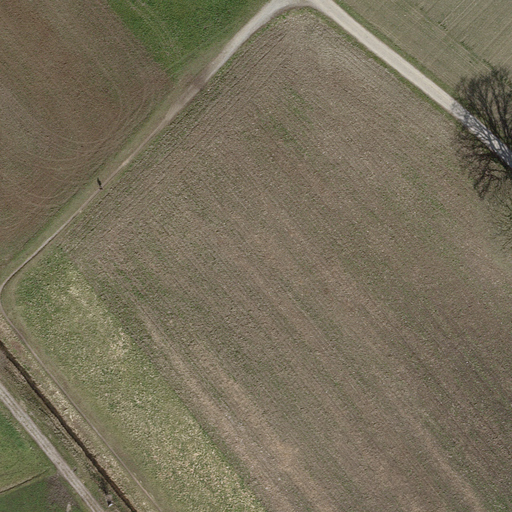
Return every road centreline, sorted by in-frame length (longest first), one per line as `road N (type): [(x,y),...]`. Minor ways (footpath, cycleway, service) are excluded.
road 1 (track): [(321,0),(511,161)]
road 2 (track): [(0,386),(101,511)]
